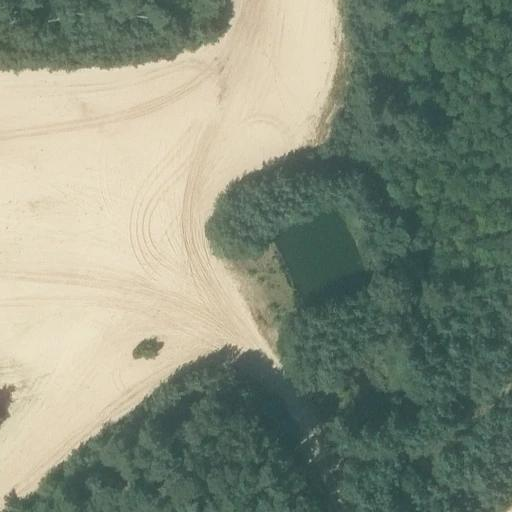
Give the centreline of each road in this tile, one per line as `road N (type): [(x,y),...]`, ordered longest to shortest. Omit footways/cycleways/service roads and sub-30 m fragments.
road 1 (track): [(0,473),(69,414),(106,408),(201,357),(235,360),(278,385),(344,511)]
road 2 (track): [(278,385),(207,283),(192,170),(278,28),(276,0)]
road 3 (track): [(192,170),(104,203),(0,202)]
